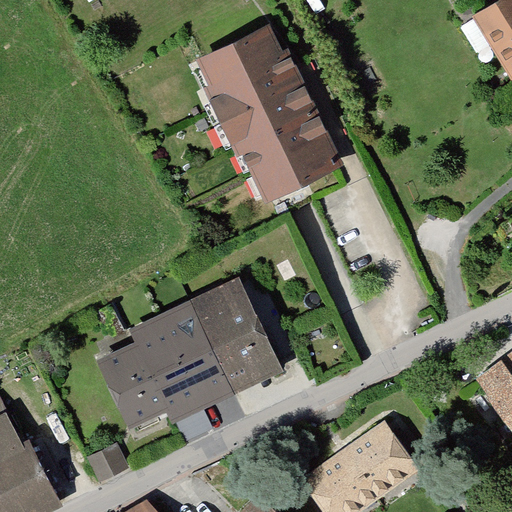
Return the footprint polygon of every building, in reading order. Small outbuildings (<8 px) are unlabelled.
[(511,0),(493,0),(463,20),(503,88),(511,83),(511,0)] [(196,58),(265,207),(350,167),(277,23),(196,58)] [(511,83),(503,88),(500,90),(511,106),(511,83)] [(138,339),(98,358),(130,426),(169,409),(176,423),(285,370),(240,275),(132,326),(138,339)] [(511,353),(473,381),(511,434),(511,353)] [(0,511),(41,511),(63,502),(31,438),(26,441),(2,393),(0,394),(0,511)] [(305,478),(328,511),(362,511),(422,470),(387,420),(305,478)] [(125,475),(110,444),(78,460),(92,490),(125,475)] [(244,511),(282,511),(261,493),(244,511)] [(162,511),(150,498),(125,511),(162,511)]
